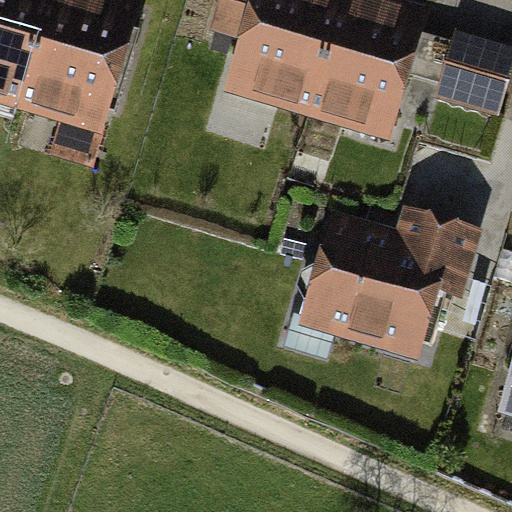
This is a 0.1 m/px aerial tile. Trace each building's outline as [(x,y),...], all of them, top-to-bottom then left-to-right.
[(50,0),(0,0),(0,108),(16,113),(50,0)] [(64,127),(52,158),(97,172),(148,6),(127,0),(50,0),(16,113),(64,127)] [(220,0),(210,32),(245,43),(257,0),(220,0)] [(257,0),(245,43),(229,99),(393,147),(425,45),(434,18),(374,0),(257,0)] [(511,53),(460,38),(440,104),(502,123),(511,89),(511,53)] [(331,218),(296,334),(419,371),(440,303),(461,310),(483,237),(403,213),(396,237),(388,234),(331,218)] [(511,372),(497,424),(511,428),(511,372)]
